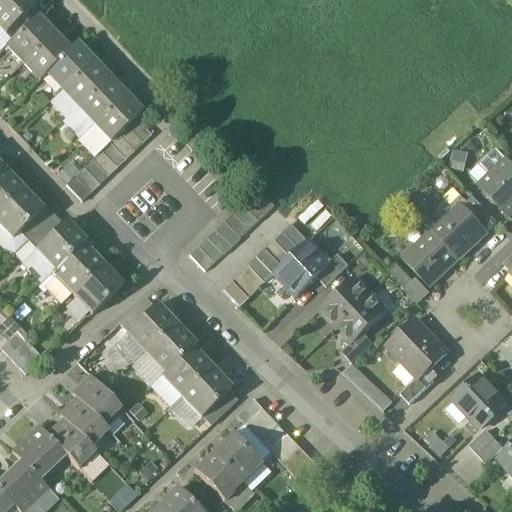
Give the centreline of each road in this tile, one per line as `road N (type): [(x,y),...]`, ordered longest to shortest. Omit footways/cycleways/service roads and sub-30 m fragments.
road 1 (residential): [(366,457),(165,263)]
road 2 (residential): [(144,260),(100,214),(150,166),(194,212),(153,251)]
road 3 (residential): [(15,396),(20,402),(165,263)]
road 4 (residential): [(366,457),(475,353)]
road 5 (residential): [(475,353),(504,326),(466,286),(437,313)]
